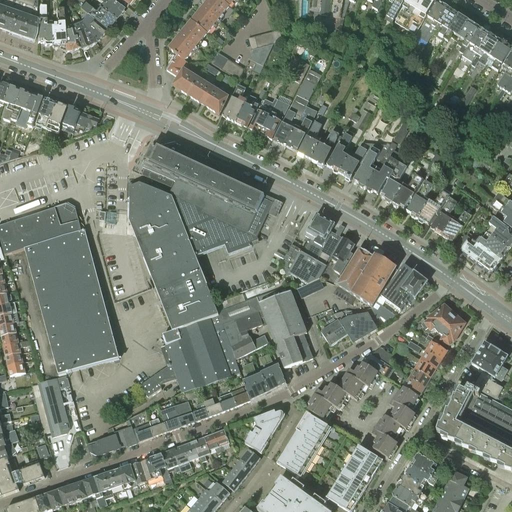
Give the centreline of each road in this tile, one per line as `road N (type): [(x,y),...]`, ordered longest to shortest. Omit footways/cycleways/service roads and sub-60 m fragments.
road 1 (residential): [(453,279),(377,341),(268,402),(0,504)]
road 2 (primary): [(453,279),(358,220),(145,113)]
road 3 (residential): [(494,311),(416,438)]
